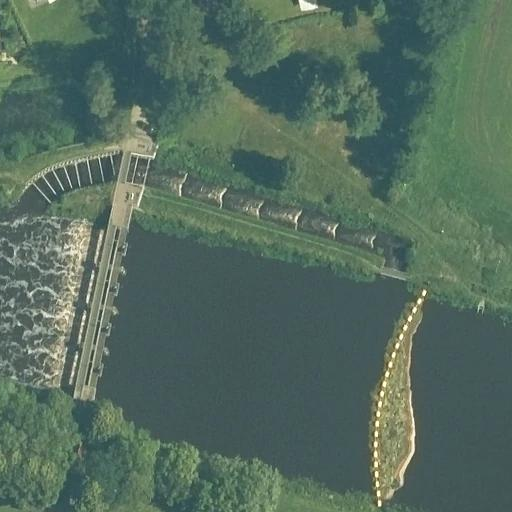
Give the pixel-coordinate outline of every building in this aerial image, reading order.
[(29,43),(43,1),(41,0),(6,0),(0,19),(0,51),(10,55),(16,38),(29,43)] [(220,9),(220,0),(193,0),(194,8),(220,9)] [(364,109),(391,78),(362,53),(335,84),(364,109)] [(184,87),(185,109),(204,108),(202,86),(184,87)] [(330,145),(335,131),(315,124),(310,139),(330,145)] [(77,482),(80,483),(87,452),(69,448),(63,479),(77,482)]
